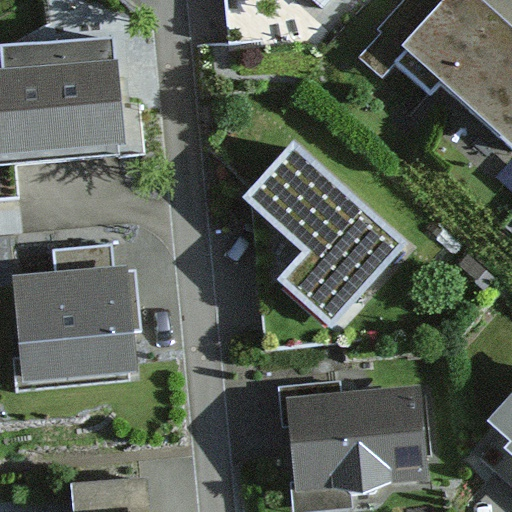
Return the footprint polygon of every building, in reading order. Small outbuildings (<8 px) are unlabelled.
[(232,0),(233,35),(267,35),(266,0),(232,0)] [(511,43),(464,0),(437,0),(393,49),(511,155),(511,43)] [(120,159),(111,55),(4,64),(6,87),(0,87),(0,201),(19,200),(16,168),(120,159)] [(412,257),(297,159),(251,211),(310,262),(284,292),(340,340),(412,257)] [(138,276),(15,284),(22,395),(145,388),(138,276)] [(428,399),(292,405),(296,501),(432,495),(428,399)] [(511,420),(479,457),(511,486),(511,420)] [(144,511),(143,489),(72,493),(73,511),(144,511)]
